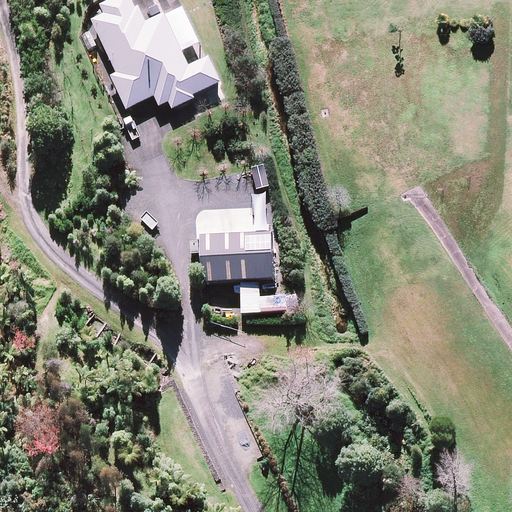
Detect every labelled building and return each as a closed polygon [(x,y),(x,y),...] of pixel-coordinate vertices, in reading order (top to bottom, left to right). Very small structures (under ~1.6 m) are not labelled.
[(146,26),(134,0),(115,0),(102,6),(107,15),(92,22),(116,75),(111,78),(126,112),(155,99),(159,109),(169,104),(172,112),(194,102),(192,99),(220,86),(209,60),(188,69),(174,39),(192,31),(182,10),(146,26)] [(326,25),(303,25),(303,38),(325,38),(326,25)] [(386,116),(397,128),(402,124),(412,134),(464,136),(466,90),(430,88),(431,79),(417,63),(404,63),(405,40),(365,38),(365,50),(325,48),(323,86),(360,88),(359,96),(372,97),(371,115),(386,116)] [(271,237),(200,239),(201,285),(241,284),(242,316),(260,315),(259,283),(272,282),(271,237)] [(284,303),(265,303),(265,319),(284,319),(284,303)]
